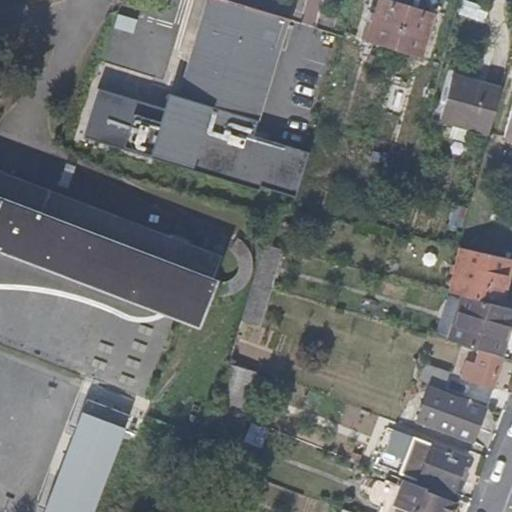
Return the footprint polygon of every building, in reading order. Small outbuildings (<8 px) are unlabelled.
[(77,139),(194,176),(244,10),(212,0),(205,0),(170,115),(92,93),(77,139)] [(390,49),(402,7),(379,0),(377,0),(364,42),(390,49)] [(428,15),(402,7),(390,49),(415,56),(428,15)] [(244,10),(194,176),(253,194),(255,190),(290,201),(304,156),(249,139),(285,22),(244,10)] [(436,119),(484,134),(496,88),(449,73),(436,119)] [(511,92),(501,136),(511,139),(511,92)] [(201,295),(207,278),(217,252),(0,171),(0,248),(191,320),(201,295)] [(213,280),(207,278),(201,295),(216,297),(225,295),(233,291),(242,286),(245,282),(249,275),(250,269),(250,262),(249,257),(245,250),(240,244),(233,237),(226,250),(232,256),(233,259),(234,263),(234,267),(232,272),(230,275),(227,277),(224,280),(218,281),(213,280)] [(277,247),(261,243),(250,281),(266,286),(277,247)] [(511,259),(511,258),(462,247),(448,293),(461,296),(498,305),(511,259)] [(266,286),(250,281),(240,318),(255,324),(266,286)] [(498,305),(461,296),(448,340),(476,348),(496,355),(511,309),(498,305)] [(491,388),(501,357),(496,355),(476,348),(471,364),(464,361),(459,377),(491,388)] [(447,373),(426,365),(421,380),(442,388),(447,373)] [(433,426),(443,394),(430,389),(417,420),(433,426)] [(483,409),(443,394),(433,426),(471,441),(483,409)] [(95,511),(127,431),(83,414),(44,511),(95,511)] [(463,457),(413,439),(400,474),(450,493),(463,457)] [(423,488),(402,480),(392,505),(409,511),(452,511),(457,501),(423,488)]
